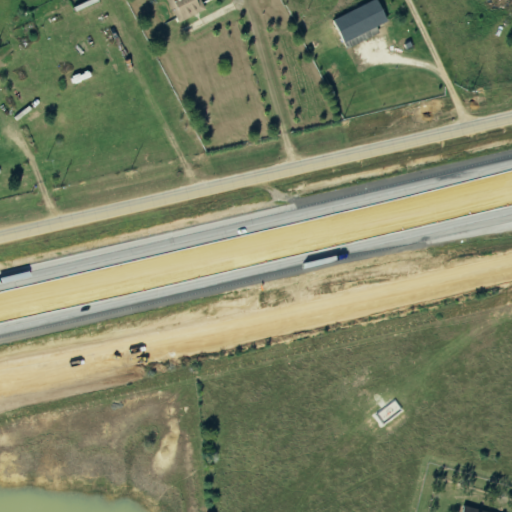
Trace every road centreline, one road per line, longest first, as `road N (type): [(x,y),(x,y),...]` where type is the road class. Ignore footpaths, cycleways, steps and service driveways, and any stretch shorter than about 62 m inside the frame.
road 1 (motorway): [(511,163),(0,283)]
road 2 (motorway): [(0,325),(511,207)]
road 3 (tertiary): [(511,118),(0,236)]
road 4 (tertiary): [(0,381),(511,267)]
